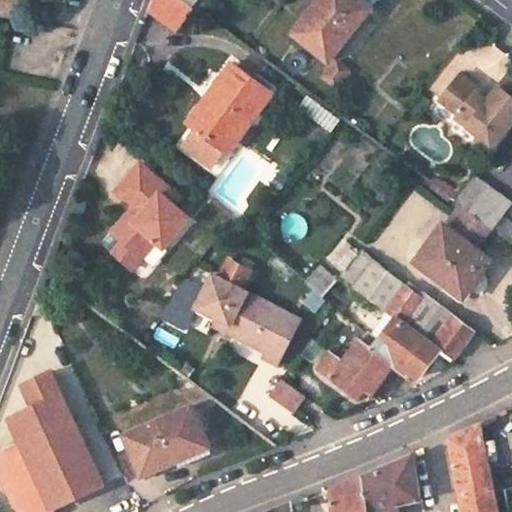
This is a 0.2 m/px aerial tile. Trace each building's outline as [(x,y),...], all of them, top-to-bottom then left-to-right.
[(30,0),(0,0),(0,14),(26,20),(30,0)] [(151,0),(149,5),(173,23),(186,4),(179,0),(151,0)] [(320,0),(295,33),(330,61),(373,7),(363,0),(320,0)] [(226,63),(210,85),(218,92),(205,109),(197,103),(184,121),(192,127),(221,148),(223,150),(265,92),(226,63)] [(511,73),(508,71),(486,101),(475,92),(478,89),(458,74),(439,100),(458,114),(455,117),(479,135),(477,138),(491,148),(511,120),(511,73)] [(210,85),(197,103),(205,109),(218,92),(210,85)] [(339,119),(307,96),(298,108),(330,131),(339,119)] [(221,148),(192,127),(180,144),(208,165),(221,148)] [(163,249),(189,219),(173,205),(179,198),(140,164),(127,178),(114,192),(135,211),(129,217),(126,215),(111,232),(121,240),(141,258),(155,242),(163,249)] [(473,178),(454,202),(461,206),(491,228),(510,203),(489,187),(487,189),(473,178)] [(444,224),(418,258),(429,267),(427,269),(458,294),(471,275),(476,280),(491,259),(476,248),(491,228),(461,206),(446,225),(444,224)] [(141,258),(121,240),(111,251),(131,269),(141,258)] [(229,261),(219,279),(242,290),(251,273),(229,261)] [(389,274),(370,299),(388,312),(402,323),(439,351),(454,359),(473,332),(423,295),(420,297),(389,274)] [(196,308),(217,319),(229,326),(226,332),(265,352),(262,358),(277,366),(300,321),(242,290),(219,279),(213,275),(205,289),(196,308)] [(184,331),(196,308),(205,289),(184,278),(156,316),(184,331)] [(396,364),(417,378),(439,351),(402,323),(388,312),(380,322),(375,319),(363,334),(362,334),(369,340),(366,343),(390,360),(396,364)] [(226,332),(229,326),(217,319),(213,326),(226,332)] [(369,340),(362,334),(359,340),(366,343),(369,340)] [(331,353),(317,371),(356,401),(361,395),(368,399),(373,393),(375,392),(369,388),(390,360),(366,343),(359,340),(342,361),(331,353)] [(390,360),(369,388),(375,392),(396,364),(390,360)] [(104,485),(52,371),(24,385),(34,406),(10,417),(22,443),(2,452),(0,455),(0,472),(14,503),(23,511),(53,511),(52,509),(104,485)] [(269,395),(291,413),(304,397),(281,379),(269,395)] [(193,407),(125,435),(143,475),(179,461),(176,456),(209,443),(193,407)] [(464,491),(468,511),(498,511),(494,490),(501,489),(497,475),(491,476),(487,458),(497,456),(493,440),(484,442),(480,424),(453,436),(464,491)] [(414,454),(365,476),(369,511),(399,511),(399,503),(421,499),(414,454)] [(369,511),(365,476),(332,488),(335,511),(369,511)] [(267,511),(293,511),(292,503),(267,511)]
